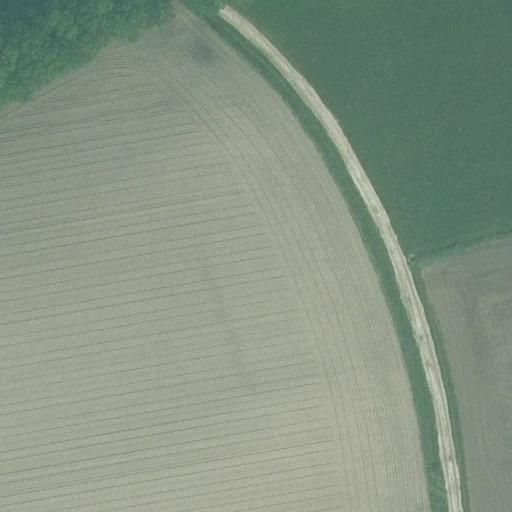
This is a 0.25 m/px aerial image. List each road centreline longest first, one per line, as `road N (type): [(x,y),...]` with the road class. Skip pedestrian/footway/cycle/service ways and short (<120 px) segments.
road 1 (track): [(212,0),(270,51),(336,130),(393,242),(436,372),(457,511)]
road 2 (track): [(119,0),(0,61)]
